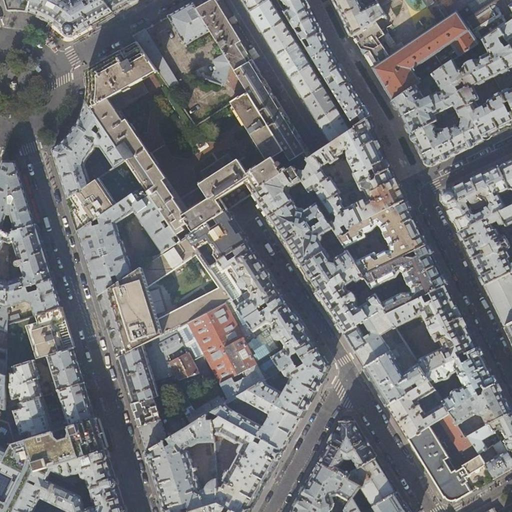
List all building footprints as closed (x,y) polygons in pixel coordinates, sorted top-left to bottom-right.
[(5,0),(7,4),(9,12),(17,12),(19,12),(23,12),(29,13),(32,0),(5,0)] [(32,0),(29,13),(31,13),(37,15),(43,18),(47,20),(49,21),(56,26),(68,35),(69,36),(70,36),(72,36),(73,36),(74,35),(92,26),(114,13),(105,0),(71,0),(70,1),(69,0),(32,0)] [(105,0),(114,13),(126,6),(136,0),(105,0)] [(215,0),(212,0),(196,9),(210,31),(224,55),(234,71),(253,60),(215,0)] [(242,0),(250,13),(269,1),(268,0),(242,0)] [(270,0),(269,1),(250,13),(256,22),(263,34),(284,22),(270,0)] [(281,0),(282,1),(283,1),(285,4),(286,4),(288,8),(284,11),(296,31),(300,29),(299,27),(301,26),(304,32),(299,35),(302,41),(305,39),(308,40),(322,33),(306,0),(281,0)] [(333,0),(348,28),(352,37),(381,18),(385,15),(380,7),(377,1),(367,6),(365,4),(362,3),(360,0),(333,0)] [(511,21),(511,10),(507,2),(467,28),(457,13),(448,19),(440,8),(432,13),(439,24),(373,69),(383,84),(393,101),(420,83),(412,70),(434,55),(451,44),(459,57),(482,41),(500,30),(511,21)] [(210,31),(196,9),(193,3),(168,16),(185,45),(186,45),(210,31)] [(154,34),(170,26),(165,17),(150,25),(154,34)] [(389,29),(381,18),(352,37),(360,51),(388,33),(389,29)] [(511,21),(500,30),(504,37),(507,41),(511,38),(511,21)] [(297,44),(284,22),(263,34),(270,46),(277,56),(297,44)] [(68,35),(56,26),(53,30),(64,40),(68,35)] [(138,42),(158,72),(174,94),(184,88),(181,80),(178,82),(145,29),(133,36),(138,42)] [(500,39),(504,37),(500,30),(482,41),(488,54),(490,54),(493,60),(490,62),(492,65),(489,67),(494,78),(511,68),(511,49),(510,46),(505,48),(505,47),(504,45),(503,44),(502,44),(500,39)] [(322,33),(308,40),(312,47),(308,50),(329,84),(351,120),(359,116),(362,122),(371,116),(345,74),(330,49),(322,33)] [(142,81),(158,72),(138,42),(87,71),(88,76),(88,83),(88,87),(88,89),(88,95),(87,102),(93,110),(142,81)] [(297,44),(277,56),(284,68),(304,100),(324,88),(297,44)] [(454,60),(443,68),(467,107),(484,140),(500,132),(511,126),(511,115),(510,113),(509,113),(504,104),(507,103),(501,92),(500,93),(499,93),(498,93),(495,95),(494,95),(494,96),(493,97),(493,98),(488,100),(488,101),(487,101),(487,102),(487,103),(484,104),(484,105),(483,105),(483,106),(483,107),(480,109),(476,103),(478,102),(479,101),(480,100),(480,99),(480,98),(475,87),(494,78),(489,67),(492,65),(490,62),(493,60),(490,54),(488,54),(480,58),(479,61),(477,61),(475,61),(474,61),(472,62),(470,62),(469,63),(466,65),(465,65),(464,67),(463,68),(462,70),(458,69),(454,60)] [(247,93),(234,71),(224,55),(213,61),(218,69),(215,79),(212,81),(204,78),(199,70),(191,75),(225,87),(227,82),(230,83),(239,98),(247,93)] [(420,83),(443,68),(434,55),(412,70),(420,83)] [(253,60),(234,71),(247,93),(283,152),(288,159),(293,168),(301,162),(301,163),(306,160),(312,156),(253,60)] [(397,110),(398,110),(399,110),(403,120),(411,134),(437,121),(434,116),(454,106),(457,112),(467,107),(443,68),(420,83),(393,101),(391,102),(395,109),(396,109),(396,110),(397,110)] [(149,92),(142,81),(93,110),(126,161),(144,187),(166,220),(171,227),(177,236),(181,242),(188,237),(193,234),(183,217),(185,216),(175,200),(176,199),(164,181),(167,179),(121,111),(149,92)] [(324,88),(304,100),(315,119),(331,144),(351,130),(324,88)] [(502,92),(501,92),(507,103),(508,102),(511,108),(511,111),(510,113),(511,115),(511,89),(511,90),(511,89),(510,89),(509,89),(508,89),(507,89),(503,91),(502,91),(502,92)] [(247,93),(239,98),(232,103),(267,162),(283,152),(247,93)] [(126,161),(93,110),(87,102),(86,106),(84,112),(81,118),(78,123),(76,128),(72,133),(71,134),(68,138),(63,142),(58,146),(53,150),(68,200),(91,185),(85,166),(87,161),(96,146),(97,147),(98,148),(99,148),(100,147),(101,147),(115,168),(126,161)] [(484,140),(467,107),(457,112),(437,121),(411,134),(418,149),(425,163),(432,165),(464,150),(484,140)] [(310,193),(315,191),(318,195),(313,198),(318,205),(319,207),(324,204),(339,195),(341,193),(358,185),(391,168),(382,150),(373,130),(374,129),(375,129),(375,128),(375,127),(375,126),(375,125),(371,117),(371,116),(362,122),(355,127),(356,128),(351,130),(331,144),(312,156),(306,160),(308,163),(305,170),(303,167),(301,167),(299,177),(303,182),(310,193)] [(287,173),(288,159),(283,152),(267,162),(248,175),(239,161),(201,186),(210,200),(185,216),(183,217),(193,234),(229,210),(254,194),(287,173)] [(511,159),(499,166),(510,190),(511,190),(511,159)] [(0,169),(0,230),(2,231),(8,214),(9,215),(10,215),(11,215),(15,228),(9,230),(10,234),(37,225),(27,193),(17,161),(3,160),(0,169)] [(144,187),(126,161),(115,168),(107,174),(98,180),(91,185),(68,200),(77,213),(73,215),(82,229),(93,222),(99,218),(134,194),(139,191),(144,187)] [(98,180),(107,174),(100,163),(91,169),(98,180)] [(510,191),(510,190),(499,166),(471,180),(446,192),(443,200),(451,215),(459,232),(506,209),(500,196),(510,191)] [(294,168),(287,173),(254,194),(261,206),(269,217),(294,203),(294,202),(291,196),(285,195),(287,189),(292,190),(303,182),(299,177),(294,168)] [(391,168),(358,185),(361,192),(365,192),(369,200),(365,202),(364,200),(350,207),(350,208),(345,210),(342,204),(343,201),(339,195),(324,204),(333,218),(332,220),(329,222),(334,229),(338,237),(342,234),(344,233),(341,228),(345,226),(348,230),(349,230),(407,200),(399,184),(391,168)] [(166,220),(144,187),(139,191),(145,199),(142,201),(140,199),(138,200),(134,194),(99,218),(101,225),(95,227),(93,222),(82,229),(78,232),(91,273),(98,296),(115,285),(113,277),(118,276),(119,279),(117,280),(118,283),(133,273),(131,267),(133,266),(130,259),(129,260),(123,241),(122,242),(119,233),(121,232),(118,225),(117,226),(116,225),(135,212),(163,254),(177,244),(173,239),(177,236),(171,227),(167,229),(162,223),(166,220)] [(351,232),(343,237),(342,234),(338,237),(349,252),(357,265),(364,276),(429,244),(418,223),(407,200),(349,230),(351,232)] [(302,211),(301,211),(300,211),(294,203),(269,217),(276,230),(292,255),(300,267),(325,251),(320,244),(321,243),(322,242),(323,241),(323,240),(323,239),(322,238),(322,237),(334,229),(329,222),(319,207),(318,205),(306,212),(305,212),(305,211),(303,211),(302,211)] [(511,272),(511,206),(506,209),(459,232),(473,260),(485,286),(511,272)] [(239,226),(229,210),(193,234),(188,237),(197,251),(199,250),(198,249),(209,242),(215,252),(214,256),(218,262),(249,242),(239,226)] [(46,252),(37,225),(10,234),(9,243),(14,242),(19,261),(18,261),(17,261),(16,261),(16,262),(15,263),(15,264),(15,265),(16,266),(17,267),(18,267),(19,267),(20,267),(21,266),(24,277),(8,282),(8,293),(27,287),(31,286),(36,284),(38,284),(54,279),(46,252)] [(2,231),(0,230),(0,289),(8,293),(8,282),(0,278),(0,253),(4,241),(9,243),(10,234),(2,231)] [(177,244),(163,254),(133,273),(118,283),(115,285),(98,296),(108,328),(115,348),(118,359),(232,300),(209,268),(197,251),(188,237),(181,242),(177,244)] [(283,295),(267,269),(249,242),(218,262),(209,268),(232,300),(245,319),(283,295)] [(384,307),(383,308),(387,315),(448,284),(438,264),(429,244),(364,276),(365,277),(375,293),(384,307)] [(326,251),(325,251),(300,267),(308,280),(315,292),(357,265),(349,252),(337,259),(336,264),(330,263),(331,259),(326,251)] [(365,277),(364,276),(357,265),(315,292),(330,315),(342,334),(383,308),(384,307),(375,293),(368,297),(367,298),(367,299),(367,300),(368,300),(368,301),(363,304),(362,304),(362,305),(361,305),(360,305),(359,305),(358,305),(357,304),(357,302),(357,300),(357,298),(356,297),(354,294),(353,292),(351,291),(350,290),(348,289),(346,289),(346,288),(346,287),(346,286),(346,285),(347,284),(348,283),(349,282),(355,279),(355,280),(356,281),(357,281),(358,281),(365,277)] [(511,272),(485,286),(495,306),(505,326),(511,323),(511,272)] [(58,292),(54,279),(38,284),(39,289),(38,290),(29,293),(28,292),(27,287),(8,293),(8,307),(28,301),(32,304),(36,316),(36,315),(63,307),(58,292)] [(448,284),(387,315),(396,328),(422,316),(436,343),(440,340),(444,347),(420,359),(421,360),(420,360),(419,361),(419,362),(419,363),(419,364),(425,374),(479,347),(465,318),(448,284)] [(0,328),(7,331),(7,324),(8,317),(8,307),(8,293),(0,289),(0,328)] [(283,295),(245,319),(282,370),(318,349),(283,295)] [(282,370),(245,319),(232,300),(118,359),(123,374),(128,391),(132,404),(160,396),(155,381),(173,376),(173,377),(176,376),(179,380),(199,373),(193,360),(205,354),(229,399),(225,401),(223,397),(221,398),(219,396),(195,411),(182,388),(172,391),(172,392),(180,406),(185,413),(188,419),(192,425),(207,416),(212,412),(226,404),(231,401),(239,397),(249,390),(265,381),(270,378),(276,374),(282,370)] [(69,327),(63,307),(36,315),(38,322),(26,327),(37,360),(43,358),(75,348),(69,327)] [(425,374),(419,364),(396,328),(387,315),(383,308),(342,334),(355,355),(375,386),(388,407),(429,380),(425,374)] [(18,313),(8,317),(7,324),(21,320),(18,313)] [(479,347),(425,374),(429,380),(432,385),(442,380),(443,380),(444,380),(445,380),(446,379),(448,379),(448,378),(449,377),(450,376),(450,375),(451,374),(456,371),(464,386),(459,389),(458,389),(456,389),(455,389),(454,389),(452,390),(452,391),(451,392),(451,393),(450,394),(450,395),(449,396),(442,401),(449,411),(477,393),(483,390),(497,383),(488,366),(479,347)] [(81,365),(75,348),(43,358),(44,363),(49,361),(56,382),(50,384),(53,393),(86,383),(81,365)] [(318,349),(282,370),(285,376),(290,377),(291,378),(283,393),(267,385),(265,381),(249,390),(301,418),(314,394),(329,367),(318,349)] [(22,403),(41,397),(43,396),(38,379),(40,378),(35,361),(14,367),(16,373),(12,374),(11,391),(14,399),(20,397),(22,403)] [(450,413),(449,411),(442,401),(432,385),(429,380),(388,407),(400,425),(408,439),(429,426),(439,420),(450,413)] [(91,398),(86,383),(53,393),(54,397),(60,395),(64,408),(63,408),(66,418),(49,423),(52,431),(97,417),(97,416),(92,402),(91,398)] [(497,383),(483,390),(482,395),(479,396),(477,393),(449,411),(450,413),(466,438),(467,437),(475,432),(467,420),(475,415),(478,414),(482,422),(484,421),(487,425),(489,424),(511,413),(504,397),(497,383)] [(301,418),(249,390),(239,397),(269,414),(269,419),(266,424),(262,427),(229,408),(226,404),(212,412),(220,417),(283,451),(292,434),(301,418)] [(163,395),(160,396),(132,404),(136,416),(139,427),(179,415),(185,413),(180,406),(168,409),(163,395)] [(22,403),(6,408),(6,409),(6,413),(8,422),(10,428),(14,442),(52,431),(49,423),(41,397),(22,403)] [(466,438),(450,413),(439,420),(460,453),(462,452),(468,462),(462,465),(463,467),(462,468),(461,466),(455,469),(448,458),(449,457),(444,449),(447,447),(444,443),(441,444),(429,426),(408,439),(429,472),(445,497),(457,501),(462,498),(480,487),(495,479),(467,437),(466,438)] [(511,414),(511,413),(489,424),(495,433),(496,435),(499,433),(498,429),(500,428),(501,431),(502,430),(507,439),(507,440),(506,440),(506,441),(506,442),(507,442),(507,443),(506,444),(506,445),(507,447),(508,447),(508,448),(509,449),(510,449),(511,449),(510,451),(508,452),(511,458),(511,414)] [(180,417),(179,415),(139,427),(147,452),(165,441),(168,439),(192,425),(188,419),(185,420),(185,418),(180,417)] [(207,421),(207,416),(192,425),(168,439),(171,445),(167,447),(165,441),(147,452),(158,488),(165,511),(183,511),(183,510),(189,508),(190,510),(189,511),(218,503),(217,487),(216,478),(215,478),(213,479),(212,480),(210,481),(210,482),(208,484),(207,486),(207,488),(202,489),(201,491),(198,489),(199,488),(199,487),(200,486),(200,485),(200,483),(200,482),(199,481),(198,480),(198,479),(192,458),(191,458),(191,457),(191,456),(191,455),(190,454),(189,453),(188,452),(187,451),(186,451),(188,448),(191,446),(191,447),(192,447),(193,447),(194,447),(194,446),(198,443),(214,442),(214,436),(213,422),(213,421),(207,421)] [(8,422),(0,419),(0,511),(15,511),(36,471),(41,469),(107,450),(102,434),(97,417),(52,431),(14,442),(8,439),(5,430),(10,428),(8,422)] [(220,417),(213,422),(214,436),(221,435),(236,444),(239,443),(242,444),(238,451),(238,453),(238,454),(239,454),(240,454),(230,471),(229,471),(228,471),(227,472),(223,478),(223,479),(223,480),(223,481),(224,482),(225,483),(223,487),(217,487),(218,503),(234,511),(249,511),(264,485),(283,451),(220,417)] [(332,440),(320,462),(340,474),(346,477),(349,479),(352,474),(341,467),(343,463),(349,466),(353,471),(376,458),(352,418),(344,418),(332,440)] [(489,424),(487,425),(475,432),(467,437),(495,479),(505,473),(511,468),(511,458),(508,452),(497,435),(494,437),(497,443),(493,446),(494,446),(490,449),(489,447),(487,448),(482,441),(495,433),(489,424)] [(113,470),(107,450),(41,469),(51,475),(53,470),(68,477),(81,473),(82,477),(85,479),(87,478),(90,488),(100,485),(99,482),(116,477),(113,470)] [(386,473),(376,458),(353,471),(352,474),(349,479),(363,487),(361,487),(373,507),(398,492),(386,473)] [(340,474),(320,462),(298,501),(292,511),(330,511),(335,503),(334,503),(333,497),(339,495),(350,502),(352,499),(360,488),(361,487),(363,487),(349,479),(346,477),(343,481),(338,478),(340,474)] [(49,479),(51,475),(41,469),(36,471),(15,511),(53,511),(66,488),(49,479)] [(126,511),(120,493),(116,477),(99,482),(100,485),(90,488),(96,507),(91,508),(92,511),(126,511)] [(79,488),(83,490),(88,489),(86,482),(78,484),(79,488)] [(82,496),(66,488),(53,511),(92,511),(91,508),(86,510),(82,496)] [(409,511),(407,508),(398,492),(373,507),(365,511),(409,511)] [(360,511),(352,499),(350,502),(344,510),(345,511),(360,511)] [(234,511),(218,503),(189,511),(234,511)]
